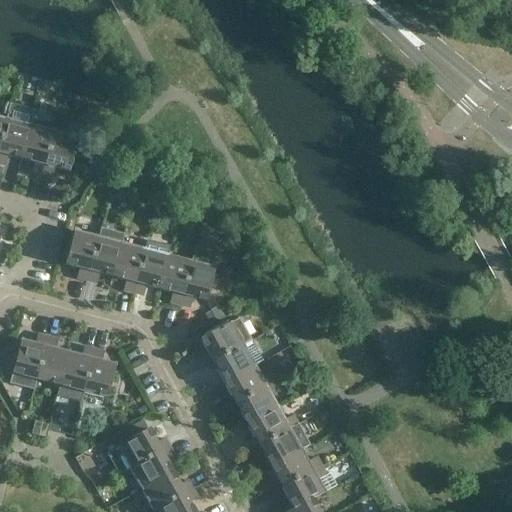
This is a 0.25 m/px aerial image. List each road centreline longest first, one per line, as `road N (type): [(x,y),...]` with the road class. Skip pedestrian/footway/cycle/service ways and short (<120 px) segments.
road 1 (residential): [(242,511),(146,335),(12,289)]
road 2 (tertiary): [(353,0),(511,140)]
road 3 (tertiary): [(511,109),(379,0)]
